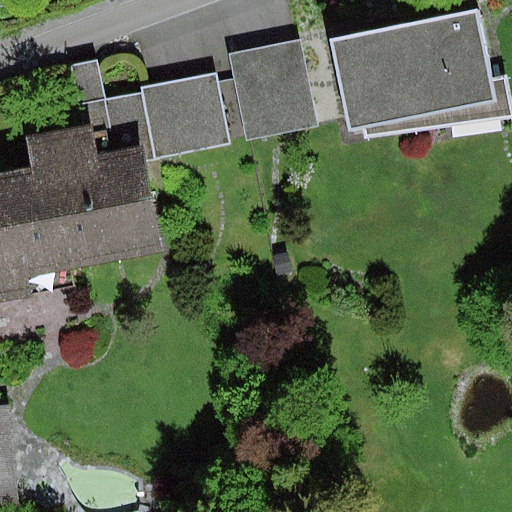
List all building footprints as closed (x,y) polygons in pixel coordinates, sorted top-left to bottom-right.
[(469,10),(328,36),(346,131),(363,126),(366,136),(511,117),(511,114),(501,79),(487,81),(469,10)] [(306,42),(233,55),(248,144),(322,131),(306,42)] [(69,68),(80,127),(94,125),(100,156),(139,149),(141,160),(153,158),(141,93),(102,100),(96,63),(69,68)] [(214,75),(140,89),(141,93),(153,158),(226,145),(214,75)] [(32,171),(0,176),(0,294),(24,290),(22,276),(157,254),(141,160),(139,149),(100,156),(94,125),(80,127),(26,136),(32,171)] [(9,408),(0,408),(0,499),(14,499),(9,408)]
